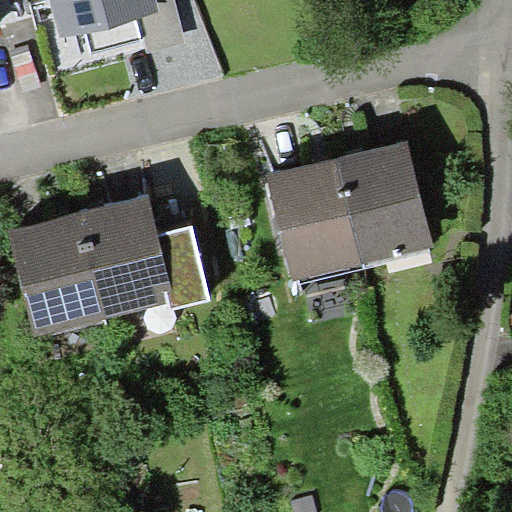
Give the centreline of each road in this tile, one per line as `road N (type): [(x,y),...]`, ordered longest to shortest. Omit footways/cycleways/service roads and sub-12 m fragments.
road 1 (residential): [(508,49),(249,106),(0,176)]
road 2 (residential): [(508,49),(492,248),(449,511)]
